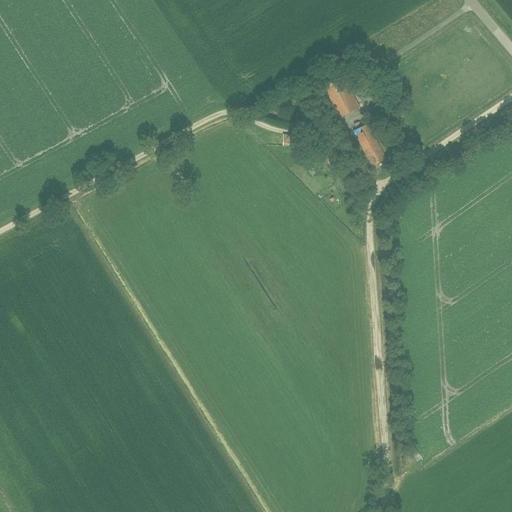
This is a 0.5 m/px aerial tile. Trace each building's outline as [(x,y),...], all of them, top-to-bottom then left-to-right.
[(337,119),(359,108),(343,78),(322,89),(337,119)] [(377,120),(386,138),(402,129),(393,111),(377,120)] [(372,167),(386,160),(368,124),(354,132),(372,167)] [(332,170),(345,164),(330,131),(316,138),(321,147),(332,170)] [(301,146),(301,135),(283,135),(283,146),(301,146)] [(343,193),(359,186),(349,165),(333,173),(343,193)]
